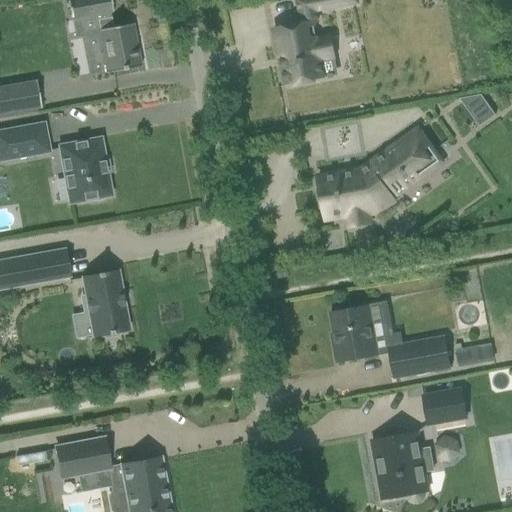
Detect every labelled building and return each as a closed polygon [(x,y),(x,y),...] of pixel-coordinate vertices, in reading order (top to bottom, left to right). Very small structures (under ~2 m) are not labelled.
[(71,20),(112,12),(109,0),(70,0),(67,1),(71,20)] [(273,29),(285,87),(323,80),(319,61),(334,58),(330,37),(316,40),(312,24),(316,23),(314,12),(356,4),(355,0),(295,0),(300,24),(273,29)] [(99,36),(81,39),(88,77),(106,74),(140,67),(132,24),(112,28),(110,18),(97,20),(99,31),(98,31),(99,36)] [(35,82),(0,87),(0,115),(40,109),(35,82)] [(484,104),(469,116),(480,130),(495,119),(484,104)] [(0,161),(48,153),(43,124),(0,132),(0,161)] [(441,163),(418,130),(361,170),(318,178),(319,187),(315,188),(319,211),(323,210),(325,220),(348,216),(349,227),(369,223),(367,214),(378,212),(395,201),(391,197),(394,195),(395,196),(441,163)] [(59,148),(70,203),(90,199),(93,201),(101,199),(103,196),(109,195),(105,173),(103,172),(101,164),(103,162),(99,140),(59,148)] [(0,261),(0,289),(68,277),(64,250),(0,261)] [(128,330),(117,272),(81,278),(85,296),(79,297),(86,338),(102,335),(105,337),(116,335),(118,332),(128,330)] [(330,314),(334,334),(331,335),(337,363),(378,355),(369,306),(330,314)] [(445,337),(386,347),(392,380),(451,370),(445,337)] [(462,389),(422,396),(426,424),(467,417),(462,389)] [(391,437),(372,441),(382,500),(402,496),(406,496),(408,500),(412,502),(417,503),(421,501),(423,497),(424,492),(428,492),(424,473),(433,471),(429,448),(420,449),(417,433),(391,437)] [(455,462),(459,440),(440,437),(436,458),(455,462)] [(103,439),(53,448),(58,480),(106,472),(110,492),(106,497),(108,511),(169,511),(159,458),(108,468),(103,439)] [(44,452),(15,458),(17,467),(46,462),(44,452)]
